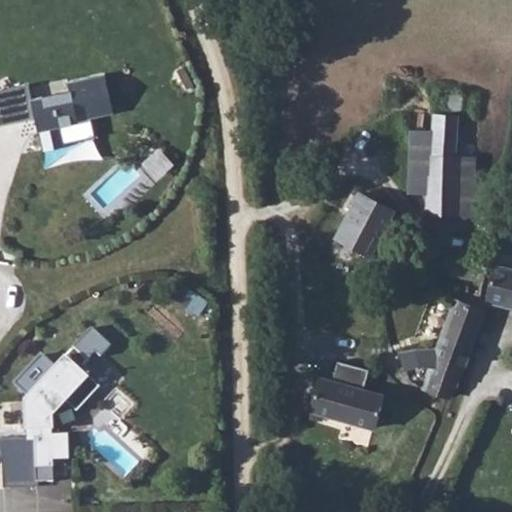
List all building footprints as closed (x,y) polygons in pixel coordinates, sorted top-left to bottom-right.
[(28,85),(0,90),(0,124),(34,117),(37,131),(39,131),(44,151),(65,146),(64,143),(95,136),(89,112),(111,107),(104,74),(67,82),(69,91),(31,99),(28,85)] [(459,103),(458,84),(451,84),(446,87),(444,92),(446,97),(449,101),(459,103)] [(428,194),(428,213),(482,218),(484,155),(459,156),(462,114),(435,113),(434,131),(412,131),(411,193),(428,194)] [(370,260),(398,211),(362,191),(335,238),(370,260)] [(490,274),(493,254),(442,246),(440,258),(452,260),(451,268),(490,274)] [(511,257),(499,255),(491,297),(511,300),(511,257)] [(422,384),(446,394),(451,381),(459,384),(482,330),(492,303),(457,292),(453,296),(440,340),(403,345),(407,366),(430,362),(422,384)] [(35,440),(36,483),(39,482),(53,481),(52,461),(68,460),(68,435),(51,436),(51,417),(65,401),(74,409),(96,386),(79,371),(88,361),(74,349),(25,402),(26,430),(41,429),(41,436),(35,436),(35,440)] [(311,410),(384,429),(385,414),(403,420),(407,403),(393,400),(393,395),(367,389),(370,376),(349,369),(347,383),(319,377),(311,410)] [(36,483),(35,440),(4,442),(6,487),(39,487),(39,482),(36,483)]
